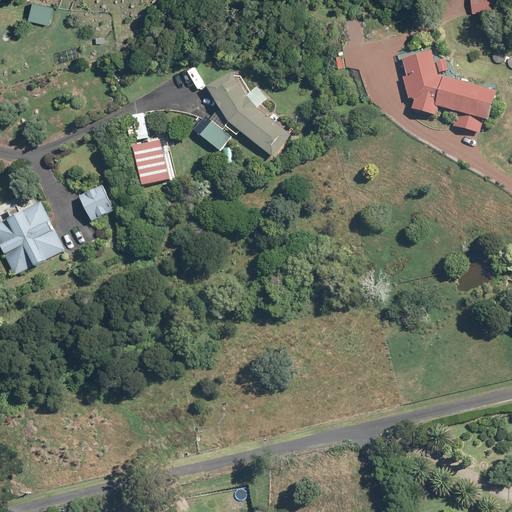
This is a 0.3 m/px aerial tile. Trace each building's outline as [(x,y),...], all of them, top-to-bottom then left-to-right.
[(493,0),(467,0),(471,15),(495,9),(493,0)] [(426,50),(400,60),(403,76),(400,77),(405,99),(410,98),(410,101),(409,111),(433,115),(434,107),(456,113),(453,127),(481,135),(493,91),(435,76),(448,71),(443,59),(432,63),(426,50)] [(191,65),(182,70),(192,89),(202,83),(191,65)] [(203,87),(226,124),(223,128),(235,137),(238,133),(269,156),(289,136),(274,124),(278,118),(272,113),(268,119),(255,108),(265,98),(254,87),(244,96),(229,73),(203,87)] [(143,114),(130,116),(134,141),(147,139),(143,114)] [(208,120),(196,135),(218,152),(230,137),(208,120)] [(102,185),(80,196),(93,220),(114,209),(102,185)] [(63,250),(38,202),(17,212),(14,206),(3,212),(6,218),(0,221),(0,255),(2,254),(12,275),(63,250)]
